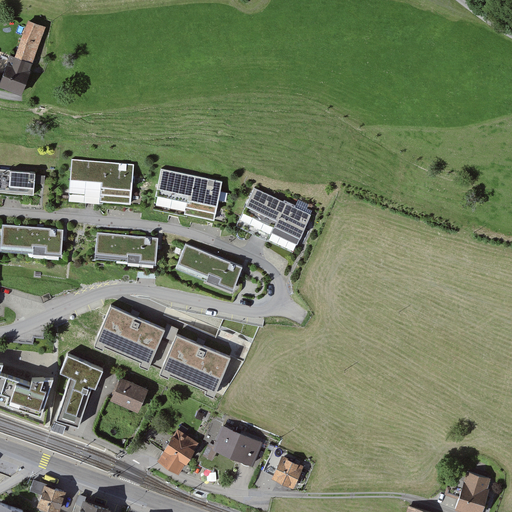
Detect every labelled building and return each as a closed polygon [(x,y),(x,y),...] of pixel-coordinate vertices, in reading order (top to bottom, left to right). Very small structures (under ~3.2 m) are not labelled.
[(43,27),(25,20),(7,67),(1,65),(0,68),(0,89),(17,96),(43,27)] [(132,166),(69,161),(66,201),(129,206),(132,166)] [(37,173),(0,170),(0,191),(35,194),(37,173)] [(157,173),(151,210),(213,220),(219,183),(157,173)] [(253,191),(235,227),(295,257),(313,221),(253,191)] [(3,225),(1,252),(62,257),(64,230),(3,225)] [(98,233),(95,260),(156,266),(159,238),(98,233)] [(186,244),(176,269),(234,293),(243,267),(186,244)] [(111,305),(93,346),(102,350),(103,346),(141,362),(139,366),(147,370),(165,329),(111,305)] [(177,334),(159,375),(168,379),(170,375),(208,391),(206,395),(214,399),(232,357),(177,334)] [(106,371),(69,356),(61,376),(69,380),(54,418),(73,426),(88,387),(98,391),(106,371)] [(0,404),(40,417),(52,378),(30,383),(2,374),(5,364),(0,364),(0,404)] [(146,387),(122,375),(109,399),(134,412),(146,387)] [(264,441),(219,425),(207,457),(252,473),(264,441)] [(198,446),(177,430),(155,461),(176,477),(198,446)] [(272,452),(264,471),(273,475),(281,456),(272,452)] [(303,466),(282,457),(272,481),(293,490),(303,466)] [(475,511),(486,479),(463,472),(450,510),(457,511),(475,511)] [(65,492),(41,481),(32,501),(56,511),(65,492)] [(110,511),(112,510),(80,500),(75,511),(110,511)] [(23,511),(0,502),(0,511),(23,511)]
